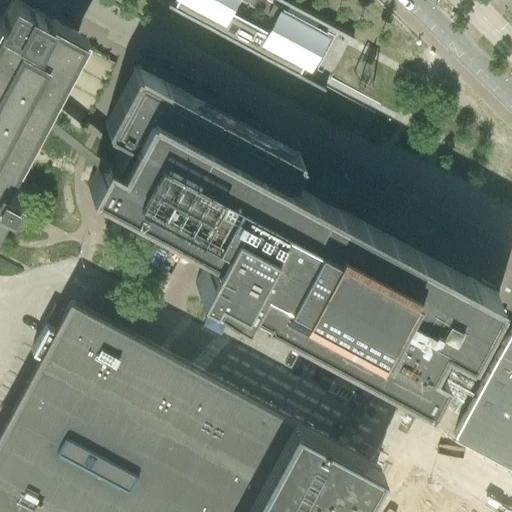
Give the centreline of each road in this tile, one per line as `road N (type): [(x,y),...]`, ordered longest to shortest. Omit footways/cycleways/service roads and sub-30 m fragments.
road 1 (residential): [(511,236),(68,0)]
road 2 (tertiary): [(409,0),(511,101)]
